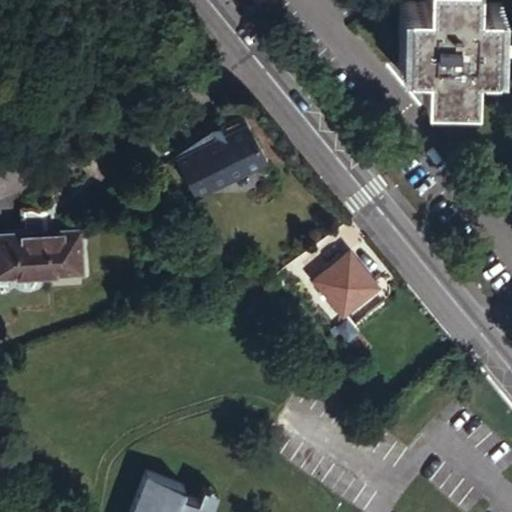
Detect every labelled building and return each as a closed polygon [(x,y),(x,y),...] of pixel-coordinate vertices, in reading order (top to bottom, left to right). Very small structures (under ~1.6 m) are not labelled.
[(405,67),(423,68),(432,67),(432,82),(423,81),(423,97),(473,98),(474,69),(493,69),(493,11),(474,10),(474,0),(426,0),(426,9),(406,8),(405,67)] [(423,68),(423,81),(432,82),(432,67),(423,68)] [(236,108),(213,123),(223,137),(216,141),(212,135),(198,143),(172,160),(192,192),(207,183),(211,190),(215,187),(213,185),(264,153),(236,108)] [(193,135),(198,143),(212,135),(216,141),(223,137),(213,123),(193,135)] [(76,227),(0,233),(0,274),(79,269),(76,227)] [(372,279),(345,247),(311,274),(338,307),(372,279)] [(185,485),(145,470),(128,511),(207,511),(211,503),(196,498),(182,492),(185,485)] [(202,483),(196,498),(211,503),(217,489),(202,483)]
